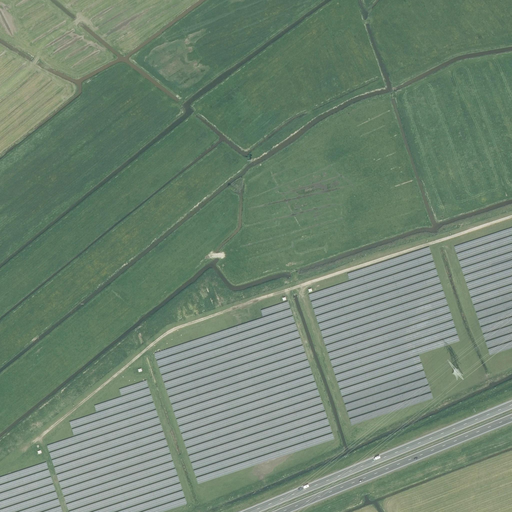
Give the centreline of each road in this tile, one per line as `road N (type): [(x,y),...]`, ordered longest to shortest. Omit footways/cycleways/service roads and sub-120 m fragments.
road 1 (trunk): [(511,404),(251,511)]
road 2 (trunk): [(281,511),(511,417)]
